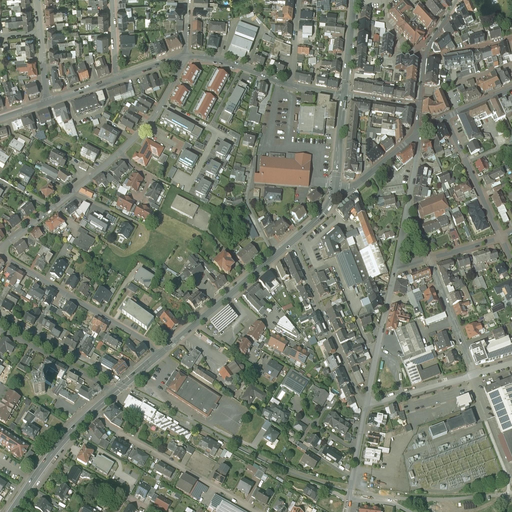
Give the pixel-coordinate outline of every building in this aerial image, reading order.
[(278,0),(278,4),(285,4),(285,10),(293,11),(293,0),(278,0)] [(325,0),(321,0),(316,1),(316,8),(321,8),(325,8),(329,7),(328,0),(325,0)] [(347,0),(339,0),(331,0),(332,3),(335,3),(335,6),(336,6),(336,9),(346,9),(347,0)] [(398,30),(413,46),(425,36),(413,23),(417,20),(426,30),(427,31),(436,23),(430,16),(428,18),(423,13),(425,11),(421,7),(415,13),(403,0),(402,0),(389,12),(389,13),(398,23),(399,23),(397,25),(397,26),(398,26),(400,28),(398,30)] [(431,0),(430,1),(432,3),(430,5),(429,4),(425,7),(434,18),(439,13),(439,14),(443,11),(440,7),(443,5),(439,0),(431,0)] [(474,0),(463,0),(468,9),(471,7),(477,5),(476,3),(476,2),(474,0)] [(464,4),(456,9),(459,14),(463,21),(466,26),(467,28),(470,27),(469,25),(473,22),(471,18),(464,4)] [(53,8),(45,9),(46,17),(67,15),(66,12),(62,12),(62,11),(57,11),(57,12),(54,13),(53,8)] [(177,8),(175,8),(175,13),(175,17),(183,18),(184,8),(177,8)] [(30,10),(22,11),(23,16),(16,16),(16,20),(31,18),(30,10)] [(205,11),(205,10),(204,10),(194,10),(193,17),(205,18),(205,11)] [(285,10),(283,10),(283,15),(275,15),(275,17),(273,17),(273,20),(282,21),(292,21),(293,11),(285,10)] [(371,11),(361,10),(360,20),(370,21),(371,11)] [(312,12),(301,11),(300,20),(305,20),(311,21),(312,12)] [(126,12),(117,13),(118,21),(133,20),(133,17),(132,17),(128,17),(127,18),(126,12)] [(92,19),(92,22),(108,21),(108,14),(98,14),(99,19),(92,19)] [(336,15),(327,14),(327,18),(321,17),(320,23),(326,24),(326,25),(335,25),(336,15)] [(459,14),(450,18),(453,24),(456,31),(464,28),(461,21),(463,21),(459,14)] [(46,17),(47,24),(55,24),(54,20),(63,19),(67,18),(67,15),(46,17)] [(12,20),(9,20),(9,26),(19,25),(18,23),(23,22),(24,27),(26,26),(26,28),(28,28),(28,29),(32,29),(31,18),(16,20),(12,20)] [(133,20),(118,21),(118,29),(127,28),(127,23),(130,23),(134,23),(133,20)] [(370,21),(360,20),(359,32),(368,33),(370,21)] [(92,22),(86,22),(86,29),(93,29),(93,27),(95,26),(95,25),(99,25),(99,30),(108,29),(108,21),(92,22)] [(300,23),(299,23),(299,31),(312,32),(312,27),(312,24),(312,23),(305,23),(300,23)] [(258,30),(239,24),(228,54),(243,59),(246,52),(249,53),(258,30)] [(453,24),(443,30),(446,35),(449,39),(458,34),(456,31),(453,24)] [(224,26),(209,25),(209,33),(223,34),(224,34),(224,26)] [(291,26),(283,26),(275,25),(272,25),(271,32),(282,33),(282,36),(287,36),(287,39),(291,39),(291,26)] [(344,35),(335,34),(335,27),(336,27),(337,25),(335,25),(326,25),(325,25),(324,37),(338,39),(343,40),(344,35)] [(336,27),(335,27),(335,34),(344,35),(345,28),(336,27)] [(55,29),(47,30),(48,38),(64,36),(64,33),(56,34),(55,29)] [(491,31),(488,32),(490,41),(501,38),(499,29),(495,30),(491,31)] [(276,38),(270,31),(268,37),(275,40),(276,40),(276,39),(276,38)] [(465,35),(459,37),(462,43),(467,41),(469,40),(468,38),(470,38),(468,34),(470,33),(465,35)] [(368,35),(359,34),(357,47),(367,48),(371,49),(372,42),(368,42),(368,35)] [(470,38),(468,38),(469,40),(470,46),(485,42),(482,34),(470,38)] [(135,35),(120,36),(121,47),(124,47),(124,48),(122,55),(128,57),(131,48),(129,48),(135,47),(135,35)] [(202,38),(198,37),(198,35),(194,35),(194,37),(192,37),(192,48),(193,48),(193,49),(196,49),(196,48),(201,48),(202,38)] [(275,40),(268,37),(264,36),(264,35),(262,41),(274,45),(275,42),(276,40),(275,40)] [(446,35),(434,44),(435,46),(433,49),(436,52),(440,52),(446,47),(448,50),(448,51),(455,50),(451,43),(449,39),(446,35)] [(64,36),(48,38),(49,45),(57,44),(56,40),(65,39),(64,36)] [(102,37),(97,37),(97,38),(97,49),(108,49),(107,37),(102,37)] [(171,40),(170,38),(165,40),(169,53),(182,48),(178,37),(171,40)] [(384,37),(383,37),(381,57),(391,58),(393,38),(384,37)] [(217,39),(211,38),(211,40),(210,40),(208,49),(209,49),(209,50),(212,51),(213,50),(217,51),(219,42),(216,41),(217,39)] [(33,40),(25,41),(26,45),(21,46),(21,44),(16,44),(17,49),(34,48),(33,40)] [(338,41),(335,41),(331,41),(330,46),(334,46),(333,52),(342,53),(343,42),(338,41)] [(274,45),(270,56),(276,58),(278,51),(287,54),(287,46),(283,45),(275,42),(274,45)] [(507,43),(498,46),(501,56),(501,57),(510,55),(507,43)] [(153,45),(152,44),(148,46),(152,56),(156,54),(154,49),(153,45)] [(162,44),(157,46),(156,44),(153,45),(154,49),(156,54),(157,57),(166,54),(162,44)] [(498,46),(489,48),(492,59),(496,57),(501,56),(498,46)] [(309,48),(298,47),(298,55),(303,55),(313,56),(313,52),(309,52),(309,48)] [(367,48),(357,47),(356,58),(366,59),(367,48)] [(34,48),(17,49),(17,54),(22,53),(22,52),(26,51),(27,56),(35,55),(34,48)] [(489,48),(480,51),(483,61),(487,60),(488,66),(493,64),(492,59),(489,48)] [(57,49),(49,50),(50,57),(66,56),(66,53),(58,54),(57,49)] [(480,51),(471,53),(473,63),(483,61),(480,51)] [(261,56),(256,55),(253,63),(263,67),(266,58),(268,55),(263,53),(261,56)] [(461,55),(464,66),(464,67),(467,67),(467,65),(470,64),(470,66),(474,65),(471,53),(467,54),(466,54),(464,55),(461,55)] [(464,66),(461,55),(458,55),(458,56),(455,56),(452,56),(451,57),(449,57),(448,57),(446,57),(442,58),(444,70),(447,70),(456,68),(457,69),(457,68),(460,68),(460,69),(460,68),(460,67),(464,66)] [(66,56),(50,57),(51,65),(59,64),(58,60),(66,59),(66,56)] [(366,59),(356,58),(355,71),(364,72),(365,69),(366,59)] [(395,69),(407,70),(417,71),(418,60),(417,60),(398,58),(396,58),(395,69)] [(102,68),(95,70),(98,79),(109,75),(106,66),(103,59),(99,60),(102,68)] [(434,59),(433,61),(427,60),(427,65),(426,69),(425,75),(426,75),(426,76),(438,77),(438,72),(438,70),(439,66),(439,62),(438,61),(438,60),(434,59)] [(286,67),(271,60),(268,68),(273,70),(272,71),(275,72),(282,75),(286,67)] [(35,61),(27,62),(28,67),(19,68),(15,68),(16,71),(20,71),(36,69),(35,61)] [(341,64),(333,63),(322,61),(322,66),(331,67),(331,73),(340,74),(341,64)] [(84,65),(77,68),(77,73),(78,75),(80,82),(89,79),(86,71),(84,65)] [(76,67),(69,70),(71,77),(67,78),(69,86),(78,83),(76,76),(78,75),(77,73),(77,68),(76,67)] [(182,82),(192,87),(194,84),(196,85),(200,78),(198,77),(200,73),(189,68),(187,72),(184,77),(182,82)] [(309,74),(301,73),(302,69),(297,68),(296,72),(294,81),(310,85),(313,70),(310,69),(309,74)] [(36,69),(20,71),(20,74),(28,73),(29,77),(29,78),(37,77),(36,69)] [(56,69),(52,70),(52,72),(51,72),(53,92),(61,91),(61,87),(63,87),(63,85),(61,85),(61,83),(57,83),(57,80),(60,80),(60,78),(59,71),(57,71),(56,69)] [(417,71),(407,70),(406,83),(416,84),(417,71)] [(505,72),(501,73),(500,70),(495,72),(495,74),(496,76),(497,75),(502,86),(510,82),(506,73),(505,72)] [(207,92),(219,98),(227,82),(228,79),(229,78),(218,72),(216,76),(214,75),(207,87),(209,88),(207,92)] [(329,73),(321,72),(320,78),(328,80),(328,75),(329,73)] [(495,74),(488,77),(489,79),(494,89),(493,89),(494,91),(501,88),(496,76),(495,74)] [(438,77),(426,76),(425,86),(437,87),(437,83),(438,77)] [(149,79),(153,89),(152,89),(153,90),(159,88),(157,81),(155,77),(149,79)] [(149,79),(149,78),(143,80),(146,91),(152,89),(153,89),(149,79)] [(328,80),(320,78),(318,78),(316,86),(326,87),(328,80)] [(332,80),(328,79),(328,80),(326,87),(337,89),(338,85),(339,86),(339,82),(339,81),(332,80)] [(472,79),(466,81),(468,85),(470,84),(471,87),(475,86),(475,85),(472,79)] [(489,79),(485,80),(483,81),(479,83),(483,92),(483,94),(493,89),(494,89),(489,79)] [(373,83),(362,81),(362,83),(354,82),(353,87),(354,87),(354,92),(371,94),(373,84),(373,83)] [(264,84),(260,83),(259,84),(257,90),(256,97),(257,97),(265,99),(265,97),(266,97),(267,91),(268,86),(264,85),(264,84)] [(394,84),(384,83),(383,85),(382,96),(392,98),(394,89),(394,84)] [(416,84),(406,83),(405,91),(406,91),(404,100),(414,101),(416,84)] [(9,84),(3,86),(7,97),(6,97),(9,106),(12,105),(16,104),(13,95),(10,96),(10,94),(12,94),(11,90),(9,84)] [(247,88),(239,84),(237,87),(239,88),(237,90),(225,114),(224,116),(222,115),(219,121),(227,125),(229,125),(228,124),(229,121),(231,122),(233,118),(232,117),(233,114),(235,114),(237,111),(235,110),(237,107),(238,108),(240,104),(239,104),(240,101),(242,102),(244,98),(242,97),(243,95),(245,96),(247,92),(245,91),(247,88)] [(383,85),(373,84),(371,94),(382,96),(383,85)] [(35,85),(25,88),(28,97),(37,94),(38,93),(35,85)] [(123,86),(107,91),(110,100),(114,98),(120,96),(122,96),(126,94),(123,86)] [(465,93),(463,86),(456,89),(461,102),(467,100),(469,103),(481,98),(479,94),(476,88),(465,93)] [(222,115),(224,116),(225,114),(237,90),(239,88),(237,87),(222,115)] [(15,94),(13,95),(16,104),(19,103),(19,102),(22,102),(19,93),(18,93),(17,88),(11,90),(12,94),(15,93),(15,94)] [(187,98),(188,94),(178,88),(176,93),(175,93),(173,98),(171,103),(181,108),(183,104),(185,105),(188,98),(187,98)] [(397,90),(394,89),(392,98),(404,100),(406,91),(405,91),(397,90)] [(253,90),(249,107),(252,108),(256,109),(256,108),(257,103),(255,103),(257,97),(256,97),(257,90),(253,90)] [(437,91),(435,92),(434,94),(434,93),(434,94),(433,95),(433,97),(435,97),(435,99),(434,99),(434,100),(433,101),(423,100),(422,115),(432,116),(433,117),(435,117),(435,116),(439,115),(449,111),(440,90),(437,91)] [(126,94),(122,96),(124,100),(135,97),(133,92),(126,94)] [(96,98),(92,99),(90,100),(72,106),(75,116),(82,114),(83,114),(85,113),(95,110),(100,108),(98,103),(105,101),(102,93),(95,95),(96,98)] [(195,115),(206,121),(207,120),(208,118),(216,102),(205,96),(203,100),(201,99),(195,111),(196,112),(195,115)] [(146,101),(143,99),(142,99),(139,104),(149,110),(153,104),(146,101)] [(458,117),(459,121),(460,119),(460,118),(497,102),(497,100),(458,117)] [(360,103),(352,101),(351,111),(353,112),(358,113),(360,103)] [(498,103),(497,102),(460,118),(460,119),(459,121),(463,129),(469,141),(473,139),(474,140),(483,141),(480,135),(477,129),(481,127),(478,121),(482,119),(483,120),(491,116),(492,118),(495,116),(498,122),(505,118),(500,106),(498,103)] [(370,104),(360,103),(358,113),(358,114),(358,117),(364,118),(363,119),(366,120),(367,114),(369,114),(370,104)] [(511,112),(511,111),(509,105),(507,105),(506,103),(503,105),(500,106),(505,118),(505,119),(511,116),(510,113),(511,112)] [(149,110),(139,104),(136,108),(135,110),(139,112),(146,115),(149,110)] [(384,107),(373,105),(372,114),(376,114),(383,115),(384,107)] [(64,106),(53,109),(56,119),(61,117),(63,124),(69,122),(67,115),(64,106)] [(136,108),(131,106),(129,110),(137,115),(139,112),(135,110),(136,108)] [(396,108),(384,107),(383,115),(382,122),(387,123),(387,119),(388,116),(394,117),(395,114),(396,108)] [(256,109),(252,108),(252,109),(251,109),(248,122),(251,123),(255,124),(259,125),(261,116),(258,116),(258,115),(257,115),(258,109),(256,108),(256,109)] [(413,111),(396,108),(395,114),(398,115),(402,115),(402,117),(401,124),(400,126),(402,127),(410,128),(413,111)] [(48,111),(37,115),(40,125),(45,123),(50,121),(52,127),(55,125),(53,119),(51,120),(48,111)] [(305,115),(269,111),(261,181),(272,183),(272,184),(293,186),(298,135),(303,136),(305,115)] [(353,112),(351,111),(350,121),(357,122),(358,117),(358,114),(353,114),(353,112)] [(196,131),(187,126),(183,124),(181,123),(177,121),(174,120),(174,119),(168,116),(169,114),(165,112),(161,120),(160,122),(161,122),(162,121),(164,122),(163,124),(167,125),(168,124),(171,125),(170,127),(173,129),(174,127),(177,129),(176,130),(180,132),(181,131),(183,132),(182,134),(186,136),(187,134),(190,136),(189,137),(194,140),(195,138),(197,140),(197,141),(198,140),(203,132),(197,129),(196,131)] [(133,116),(130,114),(127,120),(125,119),(137,125),(140,120),(133,116)] [(383,115),(376,114),(375,118),(373,117),(373,119),(372,125),(382,126),(382,122),(383,115)] [(31,117),(21,120),(24,129),(30,127),(34,126),(33,122),(34,122),(34,120),(32,120),(31,117)] [(505,118),(498,122),(501,129),(502,129),(504,133),(508,132),(511,130),(505,119),(505,118)] [(137,125),(125,119),(122,124),(127,128),(132,130),(135,125),(136,126),(137,125)] [(396,120),(387,119),(387,123),(382,122),(382,126),(393,127),(393,124),(396,124),(396,120)] [(21,120),(11,124),(14,132),(24,129),(21,120)] [(72,121),(69,122),(63,124),(66,132),(70,130),(71,131),(73,138),(78,141),(78,140),(72,121)] [(357,122),(350,121),(348,134),(356,135),(357,122)] [(396,124),(393,124),(393,127),(382,126),(381,131),(395,133),(395,139),(396,145),(403,139),(402,133),(403,133),(404,133),(403,128),(402,128),(402,127),(400,126),(401,124),(398,124),(396,124)] [(443,126),(434,131),(437,138),(441,147),(446,145),(444,141),(449,139),(443,126)] [(119,136),(105,127),(99,137),(103,139),(102,140),(110,144),(114,146),(119,136)] [(371,130),(367,129),(366,142),(366,157),(372,152),(372,142),(375,140),(376,135),(381,136),(381,131),(371,130)] [(395,133),(381,131),(381,136),(381,137),(383,138),(395,139),(395,133)] [(39,133),(37,134),(34,138),(43,143),(46,140),(43,132),(39,133)] [(232,138),(237,140),(239,142),(241,137),(235,133),(232,138)] [(256,136),(245,134),(242,145),(243,145),(243,142),(249,144),(248,147),(253,148),(254,145),(256,136)] [(356,135),(348,134),(347,145),(355,145),(356,138),(356,135)] [(31,141),(20,136),(18,139),(19,139),(25,143),(29,145),(31,141)] [(429,142),(428,143),(434,156),(443,151),(441,147),(437,138),(434,140),(434,141),(429,143),(429,142)] [(387,141),(385,139),(381,142),(382,145),(380,147),(386,154),(394,147),(388,140),(387,141)] [(17,142),(13,140),(9,148),(13,151),(20,155),(24,146),(17,142)] [(147,141),(138,156),(135,155),(133,160),(136,161),(135,162),(145,167),(152,154),(158,158),(163,149),(147,141)] [(477,142),(467,147),(471,155),(479,151),(478,148),(479,147),(477,142)] [(181,151),(184,152),(188,154),(192,147),(186,143),(181,151)] [(197,143),(194,148),(202,152),(204,147),(197,143)] [(226,146),(222,143),(215,156),(222,159),(225,161),(232,149),(226,146)] [(434,156),(428,143),(423,145),(422,150),(425,154),(421,156),(424,162),(434,157),(434,156)] [(355,145),(347,145),(346,154),(356,155),(357,145),(355,145)] [(415,147),(410,146),(390,163),(397,172),(413,158),(415,147)] [(99,154),(85,147),(81,156),(81,155),(85,157),(84,158),(91,161),(91,160),(94,162),(94,163),(99,154)] [(5,155),(0,152),(0,163),(5,166),(13,151),(9,148),(5,155)] [(372,152),(366,157),(372,165),(383,156),(377,148),(372,152)] [(449,149),(443,152),(445,155),(446,157),(452,155),(451,153),(449,149)] [(443,151),(434,156),(434,157),(436,160),(445,155),(443,152),(443,151)] [(65,158),(54,152),(50,160),(61,166),(61,167),(63,168),(64,168),(66,164),(65,164),(66,162),(63,161),(65,158)] [(184,152),(178,164),(178,165),(178,164),(182,166),(188,170),(188,169),(191,171),(192,172),(198,159),(192,156),(191,157),(190,156),(191,155),(188,154),(184,152)] [(356,155),(346,154),(345,164),(355,165),(356,158),(356,155)] [(168,158),(162,155),(158,163),(164,165),(168,158)] [(433,164),(426,163),(425,167),(429,167),(434,168),(440,168),(436,160),(434,161),(435,163),(433,164)] [(483,161),(476,164),(476,165),(475,165),(477,168),(480,173),(488,169),(487,167),(486,164),(485,165),(483,161)] [(89,166),(82,162),(79,168),(86,172),(89,166)] [(124,166),(120,162),(115,167),(123,174),(128,170),(128,169),(124,166)] [(219,166),(212,162),(205,175),(212,178),(215,180),(221,168),(222,168),(219,166)] [(355,165),(345,164),(344,174),(354,174),(361,174),(362,165),(355,165)] [(60,173),(44,165),(40,172),(47,176),(55,180),(57,177),(65,183),(71,177),(62,170),(60,173)] [(34,172),(24,167),(20,173),(26,177),(22,184),(26,186),(34,172)] [(115,167),(110,171),(115,176),(118,179),(123,174),(115,167)] [(172,180),(177,170),(172,168),(167,177),(172,180)] [(428,170),(419,169),(417,178),(427,180),(434,181),(435,178),(430,177),(431,171),(428,170)] [(233,170),(233,171),(232,170),(231,175),(236,176),(236,179),(237,181),(244,182),(245,178),(243,177),(243,176),(244,176),(244,173),(237,172),(233,170)] [(491,175),(482,179),(486,187),(491,185),(494,184),(494,183),(493,181),(504,176),(502,170),(491,175)] [(447,173),(438,177),(439,181),(441,185),(440,185),(440,186),(443,192),(446,199),(449,197),(444,185),(445,184),(445,183),(447,183),(449,186),(454,183),(452,179),(450,180),(447,173)] [(101,174),(93,181),(98,187),(102,184),(105,188),(109,185),(109,184),(106,181),(106,180),(105,180),(101,174)] [(109,174),(106,177),(107,178),(105,180),(106,180),(106,181),(109,184),(114,180),(112,178),(109,174)] [(133,175),(130,181),(139,186),(143,180),(136,176),(133,175)] [(427,180),(417,178),(415,188),(425,190),(427,180)] [(139,186),(130,181),(127,187),(130,189),(136,192),(139,186)] [(209,184),(202,181),(195,194),(202,198),(205,200),(205,199),(212,187),(212,186),(209,184)] [(467,184),(459,188),(463,195),(468,193),(471,191),(467,184)] [(160,189),(153,185),(149,191),(159,196),(162,190),(160,189)] [(50,186),(41,192),(46,199),(54,194),(51,191),(52,190),(50,186)] [(122,188),(120,187),(118,191),(119,192),(118,193),(125,197),(128,191),(122,188)] [(425,190),(415,188),(413,197),(414,204),(423,200),(422,199),(422,198),(424,198),(425,200),(429,199),(429,197),(429,196),(430,193),(426,192),(427,190),(425,190)] [(459,188),(453,190),(455,194),(454,194),(457,200),(464,196),(463,195),(459,188)] [(94,194),(84,189),(79,193),(91,199),(92,197),(94,194)] [(274,191),(266,190),(265,194),(265,199),(275,200),(275,201),(280,201),(281,191),(274,191)] [(471,191),(468,193),(472,201),(477,198),(474,190),(471,191)] [(159,196),(149,191),(146,197),(154,201),(156,202),(159,196)] [(313,191),(310,191),(309,193),(311,195),(307,199),(313,206),(322,198),(316,191),(314,193),(313,191)] [(357,192),(336,211),(342,217),(344,220),(343,221),(345,223),(349,219),(348,218),(351,215),(354,219),(357,218),(357,216),(365,213),(358,196),(359,196),(357,192)] [(501,194),(491,198),(497,209),(504,206),(506,205),(501,194)] [(128,200),(122,196),(117,206),(123,209),(128,200)] [(435,200),(431,201),(427,202),(427,203),(423,204),(420,206),(419,205),(419,206),(419,208),(416,209),(415,209),(420,221),(420,220),(429,217),(434,215),(435,218),(435,219),(440,217),(443,216),(448,213),(452,212),(450,208),(448,209),(443,196),(442,196),(442,197),(439,198),(435,199),(435,200)] [(198,208),(177,197),(171,209),(188,218),(192,220),(198,208)] [(384,199),(383,199),(384,203),(385,206),(384,206),(385,207),(385,208),(386,208),(385,207),(395,205),(395,204),(393,197),(391,198),(385,199),(384,199)] [(231,200),(230,200),(227,199),(224,199),(223,203),(224,203),(223,208),(228,209),(233,207),(233,206),(243,203),(241,198),(235,200),(235,201),(234,202),(233,201),(232,200),(231,200)] [(134,203),(128,200),(123,209),(129,212),(133,205),(134,203)] [(483,221),(479,211),(480,211),(476,202),(468,206),(470,208),(467,210),(470,217),(470,218),(473,224),(473,223),(477,231),(481,229),(481,231),(488,228),(484,220),(483,221)] [(34,210),(29,203),(21,210),(26,216),(31,212),(34,210)] [(79,209),(83,214),(85,216),(90,207),(84,203),(82,206),(80,209),(79,209)] [(73,204),(65,210),(70,217),(76,212),(80,217),(83,214),(79,209),(78,211),(73,204)] [(146,209),(139,206),(138,207),(135,214),(134,215),(141,218),(146,209)] [(504,206),(497,209),(504,224),(509,222),(505,214),(507,213),(504,206)] [(300,208),(292,215),(294,218),(298,222),(299,222),(303,219),(302,219),(306,215),(300,208)] [(146,209),(141,218),(147,221),(152,212),(146,209)] [(21,210),(16,214),(22,218),(26,216),(21,210)] [(459,212),(449,217),(450,219),(453,218),(455,222),(454,222),(456,226),(463,222),(463,223),(464,223),(460,215),(459,212)] [(371,231),(365,213),(357,216),(357,218),(361,228),(369,249),(366,250),(358,253),(355,245),(349,248),(362,284),(363,284),(377,278),(379,277),(388,274),(379,252),(378,247),(375,241),(373,236),(371,231)] [(105,221),(93,214),(88,222),(88,223),(105,233),(110,224),(105,221)] [(58,215),(45,225),(52,233),(55,231),(55,232),(62,227),(64,229),(67,227),(64,224),(58,215)] [(16,219),(14,216),(10,219),(3,216),(1,219),(0,221),(5,224),(7,222),(12,229),(20,222),(17,218),(16,219)] [(116,220),(108,216),(105,221),(110,224),(113,226),(116,220)] [(247,216),(242,218),(248,229),(253,227),(247,216)] [(273,225),(267,216),(260,220),(261,223),(264,228),(267,225),(269,227),(273,225)] [(445,218),(436,221),(439,229),(449,226),(447,222),(445,217),(445,218)] [(85,228),(88,223),(88,222),(83,219),(79,225),(85,228)] [(282,221),(275,226),(274,224),(273,225),(269,227),(263,232),(268,241),(275,235),(277,237),(278,237),(281,235),(281,234),(284,232),(288,229),(288,228),(286,225),(286,223),(284,221),(282,221)] [(436,221),(422,226),(425,235),(425,234),(439,229),(436,221)] [(132,229),(124,225),(118,235),(120,236),(120,238),(124,240),(125,239),(127,240),(132,229)] [(253,227),(248,229),(253,240),(258,237),(253,227)] [(454,227),(451,231),(452,233),(449,234),(452,242),(459,239),(454,227)] [(33,232),(30,234),(31,235),(28,238),(35,242),(37,241),(35,239),(36,239),(37,240),(38,240),(37,240),(40,238),(44,235),(42,232),(40,233),(37,229),(36,229),(36,228),(33,231),(33,232)] [(342,236),(335,228),(320,241),(324,250),(320,251),(324,261),(336,257),(348,289),(362,284),(349,248),(344,235),(342,236)] [(366,250),(369,249),(361,228),(358,230),(366,250)] [(356,229),(344,235),(349,248),(355,245),(352,238),(358,235),(356,229)] [(86,236),(82,234),(78,241),(76,240),(73,244),(85,251),(89,244),(91,246),(94,241),(86,236)] [(35,242),(28,238),(26,241),(28,244),(33,247),(35,242)] [(22,241),(13,248),(16,251),(19,255),(28,248),(22,241)] [(42,246),(38,255),(41,257),(46,249),(42,246)] [(250,246),(237,257),(244,265),(257,254),(250,246)] [(488,251),(479,253),(482,264),(497,259),(495,251),(495,252),(491,253),(492,256),(490,256),(488,251)] [(301,273),(292,253),(284,260),(285,263),(286,263),(291,277),(301,273)] [(485,269),(482,264),(479,253),(472,255),(475,266),(480,264),(481,267),(482,271),(485,270),(485,269)] [(40,259),(34,268),(42,272),(43,270),(43,271),(44,268),(47,263),(49,264),(53,257),(49,255),(45,260),(43,259),(42,260),(40,259)] [(233,265),(224,255),(217,261),(216,260),(213,263),(214,264),(221,272),(222,271),(226,275),(228,275),(230,273),(230,271),(228,269),(232,266),(233,265)] [(196,258),(194,259),(192,257),(188,261),(192,265),(183,274),(187,278),(190,275),(194,279),(203,271),(198,265),(197,263),(198,262),(196,260),(197,259),(196,258)] [(467,257),(457,260),(458,263),(460,271),(470,268),(470,266),(467,257)] [(58,260),(50,274),(59,280),(61,277),(60,277),(62,274),(63,274),(67,266),(58,260)] [(209,266),(203,260),(200,263),(207,268),(209,266)] [(452,261),(437,266),(440,273),(446,271),(446,272),(452,270),(451,268),(453,267),(454,267),(452,261)] [(289,277),(282,262),(276,267),(282,281),(285,280),(285,282),(289,280),(288,278),(289,277)] [(504,265),(499,268),(498,266),(496,267),(496,269),(495,270),(498,278),(502,276),(504,279),(508,277),(507,274),(505,270),(506,270),(504,265)] [(18,271),(11,266),(6,274),(10,276),(7,281),(10,283),(18,271)] [(75,271),(69,268),(66,274),(71,277),(72,274),(73,275),(75,271)] [(161,273),(153,268),(152,271),(156,274),(154,276),(158,278),(161,273)] [(428,269),(406,277),(407,280),(409,285),(431,277),(428,269)] [(146,274),(140,270),(134,280),(141,285),(144,280),(143,279),(146,274)] [(18,271),(10,283),(10,284),(9,285),(13,287),(14,285),(17,280),(21,282),(25,275),(18,271)] [(269,273),(266,276),(262,279),(259,282),(265,289),(268,293),(272,290),(269,286),(275,281),(269,273)] [(301,273),(291,277),(293,281),(295,280),(298,285),(302,284),(301,283),(305,282),(301,273)] [(72,274),(71,277),(70,279),(67,282),(68,282),(66,286),(73,290),(78,281),(75,279),(76,276),(73,275),(72,274)] [(322,274),(312,278),(316,288),(324,284),(326,283),(324,278),(322,274)] [(447,275),(442,277),(446,287),(454,284),(459,282),(457,277),(452,279),(450,274),(447,275)] [(141,285),(148,289),(155,279),(149,275),(146,281),(144,280),(141,285)] [(220,276),(216,280),(211,275),(208,278),(207,279),(212,284),(218,291),(218,290),(226,283),(227,283),(220,276)] [(478,279),(476,275),(472,277),(477,289),(481,287),(478,279)] [(482,277),(478,279),(481,287),(483,292),(487,290),(482,277)] [(377,278),(363,284),(368,298),(378,294),(373,283),(380,281),(380,280),(377,278)] [(326,283),(324,284),(326,288),(335,284),(336,285),(338,284),(336,279),(326,283)] [(402,282),(397,281),(394,294),(404,296),(404,293),(405,293),(406,290),(410,288),(409,285),(407,280),(402,282)] [(272,290),(268,293),(270,295),(280,286),(275,281),(269,286),(272,290)] [(511,284),(510,282),(495,289),(498,294),(501,293),(501,292),(503,291),(508,300),(511,299),(511,297),(511,284)] [(138,289),(130,284),(127,289),(134,294),(138,289)] [(324,284),(316,288),(320,298),(329,294),(326,288),(324,284)] [(83,285),(82,285),(82,286),(78,293),(85,297),(87,298),(89,295),(87,294),(91,288),(85,285),(85,286),(83,285)] [(256,285),(243,296),(248,302),(255,295),(261,290),(256,285)] [(39,288),(35,286),(29,296),(32,298),(33,297),(40,301),(44,295),(44,294),(37,290),(39,288)] [(425,286),(419,289),(420,292),(422,298),(421,295),(425,294),(424,293),(428,292),(425,286)] [(465,288),(461,289),(462,292),(463,292),(466,300),(468,299),(470,299),(466,287),(465,288)] [(7,289),(5,288),(0,296),(4,299),(10,289),(8,288),(7,288),(7,289)] [(57,294),(48,288),(44,294),(44,295),(48,297),(44,303),(49,306),(57,294)] [(100,288),(92,302),(100,306),(103,301),(104,302),(109,294),(100,288)] [(307,288),(299,291),(304,302),(304,303),(307,301),(312,299),(307,288)] [(263,292),(261,290),(255,295),(260,299),(262,298),(265,296),(267,298),(270,295),(268,293),(265,289),(264,290),(264,291),(263,292)] [(428,292),(424,293),(425,294),(429,305),(431,304),(432,305),(433,305),(435,304),(435,303),(435,302),(437,301),(433,290),(428,292)] [(413,295),(412,292),(408,293),(407,294),(412,307),(418,308),(415,300),(413,295)] [(420,292),(413,295),(415,300),(422,298),(420,292)] [(461,292),(449,297),(453,305),(461,302),(460,299),(463,297),(461,292)] [(198,293),(191,299),(186,294),(183,296),(184,297),(182,300),(181,298),(181,299),(185,304),(188,302),(195,310),(205,301),(198,293)] [(109,294),(104,302),(108,304),(113,296),(109,294)] [(378,294),(368,298),(371,304),(380,300),(378,294)] [(19,300),(10,295),(6,300),(2,308),(9,312),(14,305),(16,306),(19,300)] [(260,299),(255,295),(248,302),(252,307),(258,313),(262,316),(268,308),(266,306),(260,299)] [(368,298),(361,301),(363,307),(365,307),(368,316),(370,315),(374,314),(368,298)] [(423,300),(422,298),(415,300),(418,308),(420,313),(420,315),(423,314),(419,303),(419,301),(423,300)] [(342,299),(331,304),(333,307),(344,302),(342,299)] [(380,300),(371,304),(374,312),(378,310),(377,308),(382,306),(380,300)] [(468,302),(453,308),(457,317),(466,313),(465,313),(463,308),(469,306),(468,302)] [(154,320),(129,303),(126,307),(123,311),(122,313),(147,331),(154,320)] [(501,303),(490,308),(492,313),(493,314),(504,309),(501,303)] [(76,308),(68,304),(63,311),(62,313),(70,318),(76,308)] [(396,308),(391,306),(388,321),(397,323),(398,323),(398,321),(408,323),(410,317),(400,315),(401,309),(396,308)] [(340,307),(327,313),(331,323),(339,320),(341,319),(345,318),(340,307)] [(228,308),(211,324),(217,330),(219,333),(237,318),(228,308)] [(33,316),(29,313),(24,321),(33,326),(37,318),(40,313),(37,310),(33,316)] [(178,325),(168,313),(166,314),(163,310),(160,313),(163,316),(160,319),(161,320),(170,331),(171,331),(178,325),(178,324),(178,325)] [(318,313),(311,316),(311,317),(309,318),(310,322),(313,321),(315,326),(322,323),(318,313)] [(445,313),(425,320),(427,326),(447,318),(445,313)] [(368,316),(360,319),(359,319),(362,327),(366,325),(371,323),(372,323),(370,320),(372,319),(370,315),(368,316)] [(42,316),(38,323),(42,326),(46,318),(42,316)] [(96,317),(92,325),(96,327),(98,329),(103,321),(96,317)] [(295,330),(285,317),(280,322),(277,326),(291,334),(295,330)] [(52,332),(56,328),(57,325),(46,318),(42,326),(52,332)] [(339,320),(331,323),(335,333),(345,329),(343,325),(341,326),(339,320)] [(109,325),(103,321),(98,329),(101,330),(105,333),(109,325)] [(397,323),(388,321),(386,329),(394,331),(397,332),(397,331),(401,329),(401,328),(398,328),(398,324),(398,323),(397,323)] [(258,324),(256,323),(252,328),(251,328),(250,330),(251,331),(247,336),(249,338),(255,342),(255,341),(257,343),(266,329),(264,328),(264,327),(258,324)] [(322,323),(315,326),(317,331),(314,333),(316,339),(320,337),(320,336),(327,333),(322,323)] [(424,350),(414,324),(409,326),(401,329),(397,331),(397,332),(394,331),(405,358),(424,350)] [(476,325),(466,328),(467,332),(467,333),(468,335),(469,335),(470,337),(470,338),(470,339),(475,337),(476,338),(479,336),(480,336),(479,333),(479,331),(481,331),(481,330),(480,326),(479,325),(476,326),(476,325)] [(56,328),(52,332),(51,335),(58,339),(62,332),(56,328)] [(501,330),(492,334),(495,341),(484,345),(483,344),(470,349),(475,363),(477,363),(479,364),(479,365),(487,362),(488,363),(494,361),(511,355),(511,349),(509,341),(508,337),(506,338),(506,336),(504,337),(501,330)] [(344,331),(336,334),(340,344),(355,338),(353,333),(346,336),(344,331)] [(69,337),(67,340),(65,344),(74,350),(79,343),(78,342),(79,341),(82,335),(78,333),(74,340),(69,337)] [(103,333),(98,341),(100,342),(102,343),(103,341),(104,340),(106,335),(103,333)] [(445,334),(436,337),(439,345),(438,345),(437,343),(434,344),(435,347),(437,351),(436,351),(436,352),(437,352),(438,353),(442,352),(451,348),(453,347),(454,346),(454,344),(452,343),(449,344),(445,334),(446,334),(445,334)] [(121,341),(111,335),(107,342),(106,343),(116,349),(118,347),(120,348),(122,345),(119,344),(121,341)] [(279,338),(274,336),(272,339),(268,345),(270,346),(275,349),(281,339),(279,338)] [(272,339),(268,337),(264,344),(269,347),(270,346),(268,345),(272,339)] [(308,339),(311,346),(317,343),(314,337),(308,339)] [(2,341),(1,341),(0,343),(0,344),(0,353),(3,355),(7,349),(12,352),(16,346),(4,339),(2,341)] [(85,343),(79,353),(86,357),(92,347),(90,345),(92,342),(87,339),(85,343)] [(281,339),(275,349),(281,352),(282,353),(286,346),(287,343),(283,341),(283,340),(281,339)] [(350,344),(342,347),(346,357),(348,356),(353,353),(355,356),(363,352),(364,352),(363,349),(362,349),(361,347),(365,345),(362,339),(356,341),(358,346),(352,349),(350,344)] [(251,347),(242,340),(239,344),(238,343),(238,344),(237,346),(236,346),(237,347),(235,350),(245,357),(247,353),(249,352),(249,350),(251,347)] [(327,343),(323,345),(323,346),(326,353),(327,356),(330,355),(335,352),(331,342),(327,343)] [(148,351),(142,344),(136,349),(131,343),(128,347),(132,352),(138,359),(148,351)] [(289,349),(286,346),(282,353),(281,352),(280,353),(285,356),(289,349)] [(432,347),(424,350),(405,358),(401,359),(402,363),(431,352),(434,351),(433,348),(432,347)] [(293,351),(290,357),(291,358),(297,361),(302,351),(300,350),(295,348),(293,351)] [(189,360),(185,357),(181,365),(191,371),(194,366),(201,355),(194,351),(195,352),(189,360)] [(302,351),(297,361),(303,365),(307,358),(309,355),(307,354),(304,352),(302,351)] [(349,358),(347,359),(351,368),(356,366),(371,360),(367,351),(364,352),(363,352),(364,355),(363,356),(364,358),(357,361),(355,356),(349,358)] [(431,352),(402,363),(406,371),(416,367),(419,366),(434,360),(431,352)] [(455,353),(446,356),(449,363),(445,365),(447,369),(451,367),(450,366),(459,363),(460,362),(461,361),(460,358),(458,357),(457,358),(455,353)] [(328,361),(327,361),(328,362),(330,366),(329,367),(331,371),(342,367),(337,356),(329,360),(328,361)] [(119,363),(117,364),(105,358),(102,364),(101,365),(111,371),(112,370),(118,377),(127,369),(120,361),(119,363)] [(58,364),(48,359),(44,366),(49,368),(54,372),(58,364)] [(277,364),(273,362),(272,364),(270,363),(265,371),(264,372),(266,373),(265,374),(266,374),(270,376),(271,377),(271,376),(275,378),(274,379),(275,379),(278,374),(279,374),(281,370),(275,366),(276,364),(277,364)] [(27,368),(20,364),(18,368),(25,372),(27,368)] [(67,369),(58,364),(54,372),(60,374),(63,376),(67,369)] [(234,364),(228,368),(219,374),(221,377),(219,379),(224,385),(231,394),(237,389),(234,383),(233,382),(232,380),(235,378),(235,377),(241,373),(234,364)] [(207,375),(194,366),(191,371),(204,380),(207,375)] [(356,366),(351,368),(358,385),(364,383),(356,366)] [(437,367),(422,373),(419,366),(416,367),(421,382),(421,383),(440,375),(437,367)] [(416,367),(406,371),(411,385),(421,382),(416,367)] [(310,381),(291,369),(281,385),(283,387),(289,391),(293,393),(299,397),(310,381)] [(343,369),(335,372),(339,381),(339,382),(341,381),(347,379),(343,369)] [(80,376),(71,371),(69,375),(67,379),(76,384),(79,379),(80,376)] [(220,398),(180,371),(178,374),(179,375),(178,376),(177,376),(175,379),(175,380),(175,381),(174,380),(172,382),(173,383),(173,384),(171,384),(169,387),(170,388),(169,389),(168,389),(166,392),(173,396),(197,412),(207,418),(212,411),(215,405),(220,398)] [(168,389),(169,389),(170,388),(169,387),(171,384),(173,384),(173,383),(172,382),(174,380),(175,381),(175,380),(175,379),(177,376),(178,376),(179,375),(178,374),(175,372),(165,387),(168,389)] [(215,380),(207,375),(204,380),(212,385),(215,381),(215,380)] [(511,378),(499,383),(498,380),(495,382),(496,384),(484,389),(486,396),(511,386),(511,378)] [(39,384),(32,386),(35,396),(45,393),(43,383),(39,384)] [(57,388),(54,393),(53,394),(57,397),(59,395),(62,390),(64,388),(59,385),(57,388)] [(96,385),(89,391),(79,385),(75,391),(79,393),(78,395),(80,396),(88,401),(89,402),(101,391),(96,385)] [(251,386),(241,400),(249,406),(249,405),(254,397),(262,402),(266,397),(251,386)] [(511,386),(486,396),(502,435),(511,461),(511,386)] [(354,396),(350,387),(342,390),(347,400),(352,397),(354,396)] [(328,395),(320,391),(320,390),(318,389),(316,393),(318,394),(312,402),(313,403),(321,408),(326,400),(329,396),(328,395)] [(2,405),(13,411),(20,399),(13,394),(9,392),(9,393),(2,405)] [(335,396),(330,393),(328,395),(329,396),(326,400),(330,403),(335,396)] [(165,418),(129,396),(123,405),(127,407),(148,419),(146,421),(165,433),(167,429),(182,438),(186,432),(164,419),(165,418)] [(468,397),(456,401),(459,410),(464,408),(465,409),(465,410),(468,409),(468,407),(471,405),(468,397)] [(358,409),(355,403),(352,405),(352,404),(349,405),(351,412),(358,409)] [(278,407),(274,404),(274,405),(272,404),(268,410),(266,408),(261,415),(269,419),(270,419),(271,420),(273,416),(272,416),(273,415),(282,420),(282,422),(284,423),(286,423),(287,421),(286,419),(289,415),(282,410),(281,410),(277,408),(278,407)] [(13,411),(2,405),(0,408),(0,419),(5,423),(13,411)] [(396,406),(388,408),(391,416),(388,416),(389,420),(399,417),(398,414),(396,406)] [(114,407),(104,416),(111,423),(121,414),(114,407)] [(148,419),(127,407),(126,410),(133,414),(146,421),(148,419)] [(126,410),(124,409),(121,414),(124,416),(129,419),(133,414),(126,410)] [(26,418),(33,423),(37,419),(44,424),(44,423),(45,423),(46,423),(47,422),(47,421),(47,420),(46,420),(49,415),(40,410),(38,413),(36,412),(33,417),(28,414),(26,418)] [(467,414),(462,416),(466,427),(466,428),(475,425),(471,412),(467,414)] [(339,419),(331,413),(324,423),(333,429),(333,428),(339,420),(339,419)] [(121,414),(111,423),(119,428),(123,422),(120,420),(124,416),(121,414)] [(377,419),(369,417),(367,426),(371,427),(376,428),(376,427),(376,423),(377,419)] [(387,418),(377,417),(377,419),(376,423),(385,425),(385,426),(387,418)] [(33,423),(26,418),(23,422),(28,425),(23,433),(33,440),(36,436),(37,436),(38,436),(39,435),(39,434),(39,433),(38,432),(30,427),(33,423)] [(462,418),(447,423),(447,425),(450,431),(450,433),(466,427),(462,418)] [(339,420),(333,428),(339,432),(345,423),(339,420)] [(98,421),(89,429),(99,440),(100,440),(105,435),(101,430),(104,428),(98,421)] [(271,425),(266,421),(261,429),(267,432),(271,425)] [(306,428),(298,422),(294,427),(303,433),(306,428)] [(345,423),(339,432),(345,436),(347,433),(351,427),(345,423)] [(443,425),(429,430),(433,439),(447,434),(446,433),(450,431),(447,425),(444,426),(443,425)] [(404,428),(385,435),(385,438),(383,449),(389,450),(391,439),(406,433),(404,428)] [(278,436),(269,430),(264,439),(272,445),(278,436)] [(192,435),(186,432),(182,438),(188,441),(192,435)] [(0,443),(9,450),(17,440),(5,433),(0,441),(0,443)] [(101,442),(101,441),(107,444),(106,447),(107,448),(109,444),(110,444),(105,441),(108,438),(105,435),(100,440),(101,442)] [(379,437),(369,435),(368,444),(378,445),(379,437),(380,437),(379,437)] [(316,438),(312,436),(307,444),(306,444),(314,449),(317,444),(316,444),(319,441),(319,440),(318,440),(316,439),(316,438)] [(214,444),(205,439),(201,447),(207,450),(207,451),(207,450),(211,453),(210,455),(214,458),(215,456),(219,449),(220,447),(214,443),(214,444)] [(17,440),(9,450),(14,453),(12,455),(18,458),(19,456),(22,458),(28,448),(17,440)] [(121,443),(117,440),(113,447),(112,449),(118,453),(123,443),(122,442),(121,443)] [(107,444),(101,441),(101,442),(98,447),(106,451),(107,448),(106,447),(107,444)] [(314,449),(306,444),(307,444),(304,442),(302,445),(308,449),(312,451),(314,449)] [(125,444),(123,443),(118,453),(124,456),(129,447),(125,444)] [(302,445),(299,443),(297,447),(305,452),(308,449),(302,445)] [(173,444),(172,445),(170,444),(167,449),(175,454),(178,449),(175,447),(176,446),(173,444)] [(343,457),(327,446),(324,452),(322,454),(323,454),(338,464),(343,457)] [(179,450),(178,449),(175,454),(173,457),(181,461),(186,452),(185,452),(187,450),(181,447),(179,450)] [(114,464),(101,457),(100,458),(97,456),(95,460),(94,459),(94,458),(92,457),(93,454),(93,453),(85,448),(82,452),(81,453),(80,455),(79,457),(77,461),(86,466),(87,465),(88,463),(91,464),(93,461),(94,462),(92,465),(95,467),(94,468),(107,476),(114,464)] [(219,449),(215,456),(219,458),(220,457),(223,452),(219,449)] [(148,458),(136,451),(136,452),(132,459),(139,463),(138,464),(142,467),(142,465),(143,466),(148,458)] [(377,453),(366,451),(364,461),(365,461),(373,462),(379,463),(381,454),(381,453),(377,453)] [(26,460),(29,462),(34,454),(31,452),(26,460)] [(319,461),(307,453),(302,462),(303,461),(306,463),(305,464),(314,469),(319,461)] [(167,468),(159,463),(155,471),(159,473),(163,474),(167,468)] [(229,470),(222,466),(218,472),(217,472),(213,479),(222,485),(227,477),(225,476),(229,470)] [(73,468),(65,480),(75,486),(80,477),(83,479),(89,479),(91,476),(83,472),(82,473),(73,468)] [(174,472),(167,468),(163,474),(166,476),(165,477),(170,479),(174,472)] [(264,474),(258,470),(254,477),(261,480),(264,474)] [(188,495),(196,482),(184,475),(176,488),(188,495)] [(252,487),(242,481),(237,489),(248,495),(252,487)] [(196,482),(188,495),(197,500),(201,492),(205,494),(208,489),(196,482)] [(62,485),(55,497),(62,502),(64,500),(66,501),(68,498),(66,496),(69,490),(62,485)] [(142,485),(136,494),(139,496),(139,497),(140,496),(141,497),(141,498),(142,497),(144,499),(146,496),(150,490),(150,489),(142,485)] [(314,490),(308,486),(304,491),(310,495),(308,497),(314,500),(318,494),(319,493),(317,492),(318,491),(314,489),(314,490)] [(119,491),(113,488),(109,495),(115,499),(119,491)] [(156,491),(151,488),(150,489),(150,490),(146,496),(152,499),(156,491)] [(265,495),(260,491),(258,495),(255,500),(260,502),(266,505),(270,497),(265,495)] [(215,496),(211,502),(211,503),(209,507),(210,507),(213,509),(214,509),(216,505),(219,507),(223,500),(214,495),(215,496)] [(165,501),(159,498),(154,506),(165,511),(166,511),(171,504),(165,500),(165,501)] [(41,500),(35,508),(40,511),(44,511),(46,510),(49,505),(41,500)] [(243,511),(237,508),(223,500),(219,507),(216,505),(214,509),(213,509),(213,511),(214,511),(243,511)] [(283,504),(278,501),(273,510),(277,511),(286,511),(287,511),(281,507),(283,504)] [(292,502),(288,510),(290,511),(293,509),(296,504),(292,502)]
